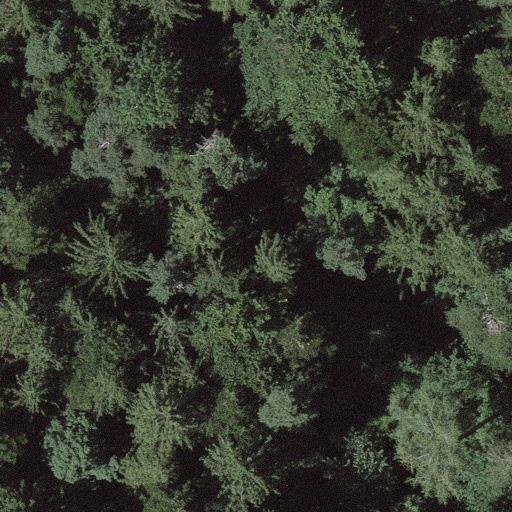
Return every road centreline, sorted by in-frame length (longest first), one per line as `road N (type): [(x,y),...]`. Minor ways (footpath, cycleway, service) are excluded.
road 1 (track): [(511,371),(352,260),(267,179),(235,125),(231,46),(246,0)]
road 2 (track): [(352,260),(343,329),(440,511)]
